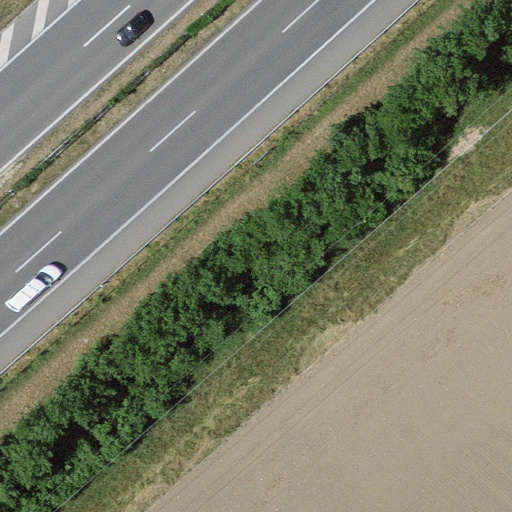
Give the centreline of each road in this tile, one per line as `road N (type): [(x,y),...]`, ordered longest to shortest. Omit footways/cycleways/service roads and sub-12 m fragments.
road 1 (motorway): [(0,287),(319,0)]
road 2 (motorway): [(136,0),(0,122)]
